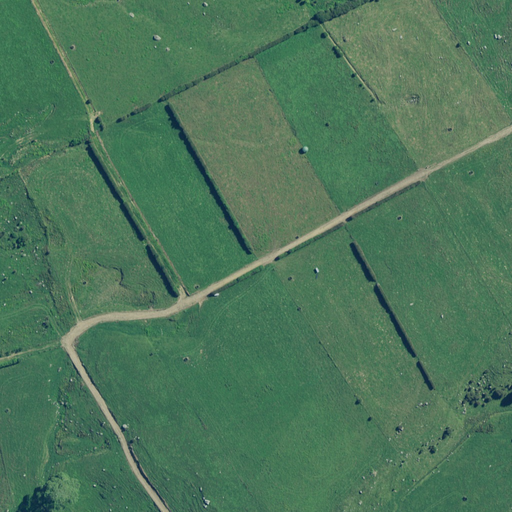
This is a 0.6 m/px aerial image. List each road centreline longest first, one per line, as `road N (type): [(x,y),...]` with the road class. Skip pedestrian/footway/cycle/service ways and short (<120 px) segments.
road 1 (track): [(511,127),(175,308),(99,318),(69,339)]
road 2 (track): [(69,339),(166,511)]
